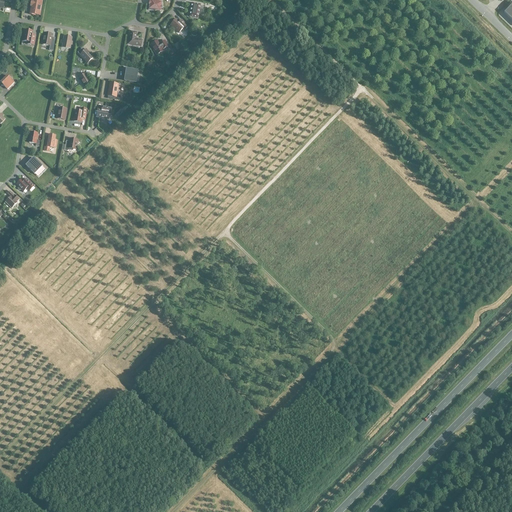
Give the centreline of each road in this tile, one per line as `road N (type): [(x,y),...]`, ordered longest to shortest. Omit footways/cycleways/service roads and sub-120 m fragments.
road 1 (track): [(269,0),(361,89),(0,462)]
road 2 (trunk): [(511,334),(339,511)]
road 3 (trunk): [(370,511),(511,367)]
road 4 (track): [(474,195),(361,89)]
